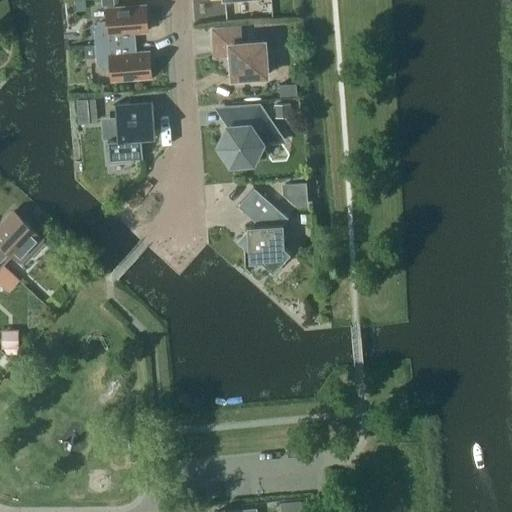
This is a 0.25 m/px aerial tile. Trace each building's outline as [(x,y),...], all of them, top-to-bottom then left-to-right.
[(94,29),(95,45),(135,42),(134,31),(147,30),(145,5),(106,8),(107,20),(103,21),(99,22),(95,25),(94,29)] [(265,36),(264,24),(248,26),(249,37),(265,36)] [(265,65),(268,64),(267,52),(264,50),(263,41),(241,42),(240,27),(240,26),(212,29),(214,56),(215,56),(215,54),(230,52),(232,78),(266,75),(265,65)] [(135,42),(95,45),(96,60),(98,64),(102,67),(106,67),(110,67),(111,79),(150,77),(149,51),(136,52),(135,42)] [(76,100),(78,124),(89,122),(87,98),(76,100)] [(107,139),(109,160),(142,157),(141,136),(155,135),(152,100),(114,103),(117,138),(107,139)] [(276,117),(290,116),(289,103),(274,104),(276,117)] [(257,107),(218,110),(229,110),(230,124),(220,145),(231,162),(251,160),(259,142),(279,141),(280,142),(281,141),(257,107)] [(308,205),(306,181),(282,183),(283,194),(298,206),(308,205)] [(246,225),(247,232),(239,241),(248,248),(249,261),(262,261),(273,271),(290,252),(284,247),(283,223),(288,218),(254,187),(237,205),(256,222),(253,225),(246,225)] [(13,211),(0,224),(0,261),(1,263),(11,253),(20,261),(42,237),(13,211)] [(0,282),(9,291),(19,279),(1,263),(0,264),(0,282)] [(56,308),(69,294),(59,286),(46,300),(56,308)] [(17,335),(1,335),(2,348),(18,348),(17,335)] [(290,501),(291,511),(301,511),(300,500),(290,501)]
